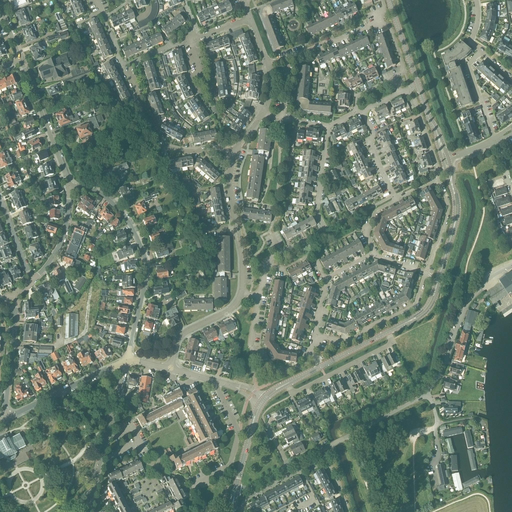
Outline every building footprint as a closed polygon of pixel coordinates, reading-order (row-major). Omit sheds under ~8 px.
[(13,0),(12,1),(13,4),(12,5),(14,8),(14,7),(15,9),(26,4),(29,3),(27,0),(13,0)] [(228,3),(227,1),(226,0),(225,0),(221,2),(222,4),(226,13),(232,11),(230,7),(228,3)] [(275,51),(280,49),(284,48),(272,17),(273,14),(294,6),(291,0),(282,0),(283,1),(277,3),(276,2),(273,3),(273,4),(265,8),(261,15),(265,23),(263,24),(265,28),(266,27),(269,34),(267,34),(269,38),(270,37),(273,44),(271,44),(273,48),(274,47),(275,51)] [(144,1),(135,4),(137,10),(146,6),(149,5),(148,3),(145,4),(144,1)] [(348,3),(353,14),(358,12),(354,4),(351,6),(350,2),(348,3)] [(71,12),(74,11),(83,8),(82,6),(83,6),(83,5),(82,3),(81,3),(72,6),(69,7),(71,12)] [(344,9),(348,17),(353,14),(348,3),(346,4),(347,8),(344,9)] [(146,18),(137,22),(140,30),(148,27),(151,24),(154,20),(157,17),(158,14),(159,10),(159,7),(158,4),(151,6),(152,10),(150,14),(146,18)] [(226,13),(222,4),(217,7),(221,15),(223,14),(223,15),(224,15),(226,14),(226,13)] [(216,18),(212,9),(211,7),(206,9),(207,11),(211,20),(213,19),(213,20),(214,20),(216,19),(216,18)] [(221,15),(217,7),(212,9),(216,18),(221,15)] [(348,17),(344,9),(341,10),(340,7),(338,8),(343,19),(348,17)] [(71,12),(72,15),(75,14),(76,17),(85,14),(84,11),(85,11),(84,8),(83,8),(74,11),(71,12)] [(343,19),(338,8),(336,9),(337,12),(334,14),(335,15),(338,21),(343,19)] [(24,11),(16,13),(17,17),(18,20),(26,17),(29,16),(31,15),(28,9),(24,11)] [(202,14),(205,22),(208,21),(208,22),(210,21),(210,20),(211,20),(207,11),(206,9),(201,11),(202,14)] [(131,11),(125,13),(129,22),(134,19),(131,11)] [(125,13),(120,15),(124,24),(129,22),(125,13)] [(335,15),(332,16),(331,13),(328,14),(334,25),(339,23),(338,21),(335,15)] [(200,25),(205,22),(202,14),(196,16),(200,25)] [(334,25),(328,14),(327,14),(328,18),(325,20),(329,27),(334,25)] [(120,15),(115,18),(119,26),(124,24),(120,15)] [(174,19),(180,26),(184,22),(178,15),(174,19)] [(26,17),(18,20),(19,23),(20,23),(21,27),(29,24),(29,23),(31,23),(29,20),(31,19),(29,16),(26,17)] [(329,27),(325,20),(322,21),(321,17),(319,18),(324,30),(329,27)] [(119,26),(115,18),(110,20),(113,29),(119,26)] [(324,30),(319,18),(317,19),(319,23),(315,24),(319,32),(324,30)] [(91,28),(99,24),(97,19),(88,23),(91,28)] [(176,30),(180,26),(174,19),(170,23),(176,30)] [(62,33),(63,33),(68,30),(63,20),(58,22),(59,24),(55,25),(57,30),(55,30),(56,33),(62,31),(62,33)] [(319,32),(315,24),(313,25),(311,22),(309,23),(314,34),(319,32)] [(165,26),(171,34),(176,30),(170,23),(165,26)] [(314,34),(309,23),(307,24),(309,27),(306,29),(309,37),(314,34)] [(485,28),(493,31),(495,31),(497,25),(494,24),(486,23),(485,28)] [(93,33),(101,29),(99,24),(91,28),(93,33)] [(171,34),(165,26),(163,24),(161,26),(163,28),(161,30),(167,37),(169,36),(170,36),(172,35),(172,34),(171,34)] [(25,36),(32,33),(36,32),(33,26),(30,27),(22,30),(24,33),(23,34),(24,35),(25,36)] [(493,31),(485,28),(483,33),(490,36),(493,31)] [(95,38),(104,35),(101,29),(93,33),(95,38)] [(47,39),(48,43),(60,39),(61,40),(69,37),(66,31),(47,39)] [(32,33),(25,36),(25,37),(25,38),(25,39),(26,39),(27,43),(35,40),(37,39),(36,36),(34,37),(32,33)] [(490,36),(483,33),(480,38),(489,44),(492,37),(490,36)] [(159,34),(154,36),(157,45),(163,43),(159,34)] [(243,36),(241,37),(238,38),(240,43),(249,40),(247,34),(243,36)] [(97,44),(106,40),(104,35),(95,38),(97,44)] [(360,36),(365,47),(370,45),(366,37),(363,38),(362,35),(360,36)] [(154,36),(148,39),(152,47),(157,45),(154,36)] [(356,42),(360,49),(365,47),(360,36),(358,37),(359,40),(356,42)] [(221,39),(224,48),(225,50),(230,48),(226,37),(224,38),(224,37),(223,37),(221,38),(221,39)] [(498,49),(503,52),(508,44),(510,40),(505,37),(498,49)] [(380,48),(388,45),(387,42),(391,41),(391,38),(379,42),(380,48)] [(147,49),(152,47),(148,39),(143,41),(147,49)] [(218,50),(224,48),(221,39),(215,41),(218,50)] [(350,40),(355,52),(360,49),(356,42),(353,43),(352,39),(350,40)] [(106,40),(97,44),(95,44),(96,47),(98,46),(99,49),(108,45),(106,40)] [(243,48),(251,45),(249,40),(240,43),(243,48)] [(347,46),(350,54),(355,52),(350,40),(348,41),(349,45),(347,46)] [(147,50),(147,49),(143,41),(138,43),(142,52),(144,51),(144,52),(147,51),(147,50)] [(213,52),(218,50),(215,41),(210,43),(213,52)] [(466,57),(471,51),(461,42),(458,45),(459,46),(456,49),(455,48),(449,52),(450,53),(445,55),(445,54),(441,56),(446,68),(448,67),(449,72),(447,73),(448,77),(450,76),(451,81),(450,81),(453,89),(454,88),(455,93),(454,93),(457,101),(458,100),(459,104),(458,105),(459,109),(472,105),(460,68),(456,70),(454,65),(466,57)] [(136,54),(142,52),(138,43),(133,45),(136,54)] [(210,43),(204,45),(209,56),(214,54),(213,52),(210,43)] [(32,55),(40,52),(44,50),(41,44),(30,48),(31,51),(31,52),(31,54),(32,54),(32,55)] [(340,45),(345,56),(350,54),(347,46),(344,48),(342,44),(340,45)] [(511,46),(508,44),(503,52),(508,55),(511,48),(511,46)] [(108,45),(99,49),(96,50),(97,52),(100,51),(102,54),(110,50),(108,45)] [(131,56),(136,54),(133,45),(127,48),(131,56)] [(245,54),(253,50),(251,45),(243,48),(245,54)] [(340,57),(340,59),(345,56),(340,45),(338,46),(340,49),(337,51),(340,57)] [(335,60),(340,57),(337,51),(336,49),(333,51),(332,47),(330,48),(335,60)] [(131,56),(127,48),(122,50),(126,59),(131,56)] [(326,54),(330,62),(335,60),(330,48),(328,49),(329,53),(326,54)] [(384,58),(392,55),(391,52),(395,51),(394,49),(382,53),(384,58)] [(113,56),(110,50),(102,54),(99,55),(100,58),(103,57),(104,60),(113,56)] [(173,58),(182,56),(181,50),(171,53),(173,58)] [(253,50),(245,54),(242,55),(243,57),(245,56),(247,59),(256,56),(253,50)] [(40,52),(32,55),(33,55),(32,56),(33,58),(34,58),(34,59),(34,58),(35,61),(42,59),(42,58),(45,57),(43,55),(41,56),(40,52)] [(320,53),(325,64),(330,62),(326,54),(323,55),(322,52),(320,53)] [(320,67),(325,64),(320,53),(318,54),(320,57),(316,59),(320,67)] [(70,67),(66,55),(54,60),(54,59),(46,62),(48,66),(38,69),(42,81),(53,77),(54,81),(62,78),(67,76),(65,69),(70,67)] [(247,61),(249,65),(254,63),(258,61),(256,56),(247,59),(244,60),(245,62),(247,61)] [(398,61),(398,59),(386,63),(387,68),(396,66),(394,62),(398,61)] [(104,72),(106,71),(114,66),(112,61),(103,66),(101,67),(104,72)] [(143,64),(144,70),(153,67),(152,62),(143,64)] [(481,74),(488,67),(483,62),(477,70),(481,74)] [(108,76),(117,72),(114,66),(106,71),(108,76)] [(374,67),(368,70),(369,72),(373,80),(378,77),(376,73),(379,72),(376,66),(374,67)] [(186,72),(185,67),(176,69),(177,75),(174,76),(175,79),(183,75),(183,73),(186,72)] [(323,114),(327,115),(327,113),(331,114),(331,105),(309,103),(308,100),(310,68),(302,67),(301,70),(300,70),(299,74),(301,75),(300,81),(299,81),(298,85),(300,85),(299,92),(298,92),(297,96),(299,96),(298,105),(303,111),(312,112),(312,114),(316,114),(316,112),(323,113),(323,114)] [(481,74),(486,78),(492,71),(488,67),(481,74)] [(360,72),(360,74),(363,79),(366,78),(368,82),(373,80),(369,72),(368,70),(363,72),(362,70),(360,72)] [(90,71),(82,74),(77,76),(72,78),(62,81),(64,87),(92,76),(90,71)] [(490,82),(497,75),(492,71),(486,78),(490,82)] [(111,81),(119,77),(117,72),(108,76),(107,77),(108,79),(110,78),(111,81)] [(146,75),(148,81),(157,78),(155,73),(146,75)] [(363,79),(360,74),(358,75),(359,77),(354,79),(357,87),(360,86),(360,87),(361,87),(363,87),(363,86),(362,85),(363,85),(361,80),(363,79)] [(10,78),(8,78),(11,86),(17,84),(16,83),(17,82),(16,80),(15,80),(13,75),(10,77),(10,78)] [(178,84),(186,80),(184,75),(183,75),(175,79),(178,84)] [(490,82),(495,86),(501,79),(497,75),(490,82)] [(119,77),(111,81),(114,86),(122,82),(119,77)] [(357,87),(354,79),(352,77),(345,81),(347,87),(350,85),(352,90),(357,87)] [(11,86),(8,78),(6,79),(6,78),(2,80),(3,81),(6,88),(11,86)] [(148,81),(149,86),(158,84),(157,78),(148,81)] [(501,79),(495,86),(499,90),(501,89),(501,88),(506,83),(501,79)] [(180,90),(189,86),(186,80),(178,84),(180,90)] [(122,82),(114,86),(116,91),(125,87),(122,82)] [(501,88),(501,89),(505,93),(508,89),(509,90),(511,87),(508,84),(506,83),(501,88)] [(160,89),(158,84),(149,86),(151,92),(160,89)] [(49,96),(49,97),(50,97),(52,101),(57,99),(55,95),(58,93),(61,92),(58,86),(56,87),(49,89),(49,90),(47,91),(48,93),(47,93),(47,94),(47,95),(47,96),(48,96),(49,96)] [(180,93),(181,92),(182,95),(191,91),(189,86),(180,90),(178,90),(180,93)] [(125,87),(116,91),(119,96),(127,92),(126,90),(127,90),(127,89),(126,87),(125,87)] [(191,91),(182,95),(185,100),(193,96),(191,91)] [(12,101),(22,97),(20,92),(10,96),(12,101)] [(127,92),(119,96),(122,101),(130,97),(127,92)] [(340,101),(349,102),(350,96),(345,96),(345,93),(339,92),(338,95),(341,95),(340,101)] [(149,102),(157,98),(155,93),(147,96),(149,102)] [(150,107),(151,107),(159,103),(159,104),(162,102),(161,100),(160,101),(159,98),(157,98),(149,102),(149,104),(148,104),(149,107),(150,107)] [(185,105),(189,109),(199,103),(198,101),(198,100),(199,100),(197,98),(196,98),(188,103),(185,105)] [(396,101),(401,111),(406,108),(406,110),(409,108),(406,102),(404,103),(402,99),(401,99),(400,99),(398,100),(397,101),(396,101)] [(14,105),(15,107),(14,108),(16,111),(26,106),(25,104),(24,104),(23,101),(14,105)] [(349,102),(340,101),(338,101),(338,107),(337,110),(344,110),(344,107),(349,108),(349,102)] [(393,108),(390,109),(393,116),(393,117),(397,115),(395,113),(401,111),(396,101),(395,102),(394,101),(392,102),(392,104),(391,104),(393,108)] [(161,109),(159,104),(159,103),(151,107),(153,112),(161,109)] [(189,109),(192,114),(202,107),(199,103),(189,109)] [(101,105),(93,108),(95,113),(103,110),(101,105)] [(27,109),(26,106),(16,111),(19,117),(28,113),(27,110),(27,109)] [(195,119),(198,117),(205,112),(202,107),(192,114),(195,119)] [(385,107),(380,109),(384,118),(389,116),(390,117),(393,116),(390,109),(389,108),(387,110),(385,107)] [(247,113),(242,109),(241,108),(240,111),(241,112),(240,114),(247,120),(248,118),(249,119),(251,116),(250,115),(251,115),(247,113)] [(161,109),(153,112),(155,118),(157,117),(158,120),(158,121),(164,117),(163,115),(164,114),(161,109)] [(377,117),(374,118),(378,125),(381,124),(380,122),(385,120),(384,118),(380,109),(375,112),(377,117)] [(505,109),(501,112),(507,121),(511,118),(507,112),(505,109)] [(58,121),(58,122),(71,117),(69,111),(66,112),(56,116),(56,118),(57,120),(58,121)] [(461,115),(463,121),(471,118),(473,118),(471,111),(461,115)] [(205,112),(198,117),(201,122),(209,117),(207,115),(208,115),(208,114),(207,112),(206,112),(205,112)] [(507,121),(501,112),(496,116),(498,118),(502,124),(507,121)] [(247,120),(240,114),(238,113),(236,115),(238,116),(236,119),(244,124),(245,123),(246,123),(248,121),(247,120)] [(71,117),(58,122),(58,123),(59,125),(60,125),(60,126),(61,126),(61,127),(77,121),(74,115),(71,117)] [(101,116),(95,118),(97,124),(103,121),(101,116)] [(233,119),(235,121),(233,123),(240,129),(244,124),(236,119),(234,117),(233,119)] [(26,128),(34,124),(32,118),(21,123),(23,126),(25,125),(26,128)] [(90,131),(98,128),(97,124),(95,118),(88,120),(90,125),(85,127),(84,127),(80,128),(80,129),(77,130),(81,141),(81,140),(82,141),(86,140),(86,139),(92,136),(90,131)] [(463,121),(465,126),(473,124),(471,118),(463,121)] [(358,119),(353,122),(357,130),(358,132),(363,130),(364,132),(367,131),(362,121),(360,122),(358,119)] [(407,125),(409,130),(419,127),(418,126),(419,125),(418,123),(417,122),(417,121),(411,124),(410,121),(402,123),(403,127),(407,125)] [(169,125),(170,123),(168,122),(166,124),(164,123),(162,127),(161,127),(158,128),(157,130),(165,134),(169,125)] [(349,127),(346,128),(350,137),(353,135),(351,132),(357,130),(353,122),(348,124),(349,127)] [(240,129),(233,123),(229,128),(228,128),(226,130),(230,134),(233,131),(237,134),(240,129)] [(465,126),(467,132),(475,129),(473,124),(465,126)] [(169,136),(170,136),(174,128),(175,126),(173,125),(172,127),(169,125),(165,134),(166,135),(166,136),(168,137),(169,137),(169,136)] [(343,127),(337,129),(341,137),(342,140),(347,137),(348,138),(350,137),(346,128),(344,129),(343,127)] [(377,142),(388,137),(392,135),(388,127),(381,131),(382,133),(378,135),(380,138),(376,140),(377,142)] [(409,140),(411,139),(415,138),(414,135),(421,133),(420,132),(421,131),(420,129),(419,128),(419,127),(409,130),(411,136),(407,137),(409,140)] [(175,139),(179,131),(174,128),(170,136),(175,139)] [(31,137),(35,135),(32,129),(22,133),(20,135),(13,138),(14,140),(21,137),(23,136),(22,135),(23,135),(25,140),(29,138),(32,137),(31,137)] [(304,134),(303,140),(306,140),(306,138),(312,139),(313,130),(308,129),(307,134),(304,134)] [(334,143),(337,142),(336,140),(341,137),(337,129),(332,132),(334,136),(331,137),(334,143)] [(467,132),(469,137),(476,135),(475,129),(467,132)] [(269,153),(272,132),(260,130),(258,151),(254,150),(247,199),(258,200),(264,159),(268,159),(269,153)] [(303,141),(303,140),(304,134),(304,132),(302,132),(302,131),(299,130),(298,132),(298,135),(295,135),(294,142),(297,143),(297,140),(303,141)] [(313,130),(312,139),(312,142),(317,143),(318,142),(320,142),(321,136),(319,136),(319,131),(313,130)] [(179,131),(175,139),(180,142),(184,134),(179,131)] [(476,135),(469,137),(468,138),(470,144),(479,141),(476,135)] [(388,137),(377,142),(378,144),(382,142),(383,145),(391,142),(388,137)] [(413,142),(415,147),(424,144),(423,139),(418,140),(417,137),(415,138),(411,139),(412,143),(413,142)] [(33,151),(41,147),(38,140),(34,142),(34,141),(29,143),(30,145),(28,146),(29,149),(31,147),(33,151)] [(348,152),(351,151),(359,147),(357,145),(361,143),(360,141),(346,147),(346,148),(348,152)] [(381,150),(382,152),(393,147),(395,145),(393,141),(391,142),(383,145),(384,148),(381,150)] [(415,153),(416,156),(421,155),(423,154),(422,151),(426,150),(424,144),(415,147),(417,153),(415,153)] [(359,147),(351,151),(353,156),(365,150),(364,148),(360,150),(359,147)] [(386,152),(388,155),(395,152),(393,147),(382,152),(383,154),(386,152)] [(304,150),(303,156),(306,157),(318,158),(318,156),(314,156),(315,152),(307,151),(307,150),(304,150)] [(365,150),(353,156),(356,161),(363,157),(362,154),(366,153),(365,150)] [(385,162),(399,156),(396,151),(395,152),(388,155),(386,156),(388,158),(384,160),(385,162)] [(39,162),(48,158),(45,152),(34,156),(35,159),(38,158),(39,162)] [(420,162),(421,164),(430,161),(430,160),(431,159),(430,157),(429,156),(428,156),(422,158),(421,155),(416,156),(414,157),(416,163),(420,162)] [(401,161),(399,156),(385,162),(386,164),(389,163),(391,165),(398,162),(401,161)] [(9,157),(5,159),(5,160),(0,162),(0,168),(0,169),(4,167),(5,169),(8,168),(8,166),(12,164),(11,162),(12,161),(11,159),(10,160),(9,157)] [(193,168),(194,168),(197,158),(194,158),(191,158),(191,157),(185,158),(187,167),(193,166),(193,168)] [(353,165),(355,167),(369,160),(368,158),(365,160),(363,157),(356,161),(357,163),(353,165)] [(197,167),(201,171),(207,164),(203,160),(202,161),(200,159),(197,158),(194,168),(196,168),(197,167)] [(369,160),(355,167),(356,170),(359,168),(360,170),(368,167),(367,164),(370,162),(369,160)] [(430,161),(421,164),(422,167),(418,168),(420,174),(427,172),(426,169),(432,167),(432,166),(433,165),(432,163),(431,162),(430,161)] [(401,167),(398,162),(391,165),(392,168),(389,170),(390,172),(401,167)] [(41,173),(51,170),(51,169),(52,168),(51,167),(50,164),(41,167),(39,168),(41,173)] [(121,171),(128,169),(126,164),(108,171),(108,170),(99,174),(102,182),(117,176),(119,181),(124,179),(121,171)] [(201,171),(205,175),(211,167),(207,164),(201,171)] [(394,172),(395,175),(404,171),(402,166),(401,167),(390,172),(391,174),(394,172)] [(211,167),(205,175),(209,178),(215,171),(214,170),(214,169),(213,167),(212,167),(212,168),(211,167)] [(361,176),(363,175),(374,170),(373,168),(369,170),(368,167),(360,170),(359,171),(361,176)] [(51,170),(41,173),(42,178),(45,177),(45,178),(53,175),(52,173),(53,172),(52,171),(52,170),(51,170)] [(374,170),(363,175),(365,180),(373,177),(371,174),(375,172),(374,170)] [(393,180),(394,182),(408,175),(406,170),(404,171),(395,175),(397,178),(393,180)] [(215,171),(209,178),(214,183),(213,184),(214,185),(220,183),(220,181),(222,179),(219,177),(220,175),(218,174),(219,173),(217,171),(216,171),(216,172),(215,171)] [(344,177),(345,176),(343,172),(342,172),(343,172),(336,175),(335,171),(329,174),(333,182),(338,179),(344,176),(344,177)] [(7,183),(8,183),(19,178),(19,177),(19,176),(17,172),(12,174),(11,173),(10,174),(9,175),(5,177),(5,178),(3,179),(5,182),(6,181),(7,183)] [(413,173),(408,175),(394,182),(395,184),(399,182),(400,185),(408,182),(406,179),(409,178),(410,178),(411,177),(412,177),(414,176),(413,173)] [(19,178),(8,183),(7,183),(8,184),(7,185),(5,186),(7,189),(9,189),(14,187),(15,188),(17,187),(17,186),(21,184),(21,182),(22,181),(21,178),(20,179),(19,178)] [(493,188),(505,184),(503,178),(493,182),(491,183),(493,188)] [(44,183),(45,188),(56,184),(56,183),(56,182),(55,181),(54,179),(46,182),(44,183)] [(56,184),(45,188),(46,190),(44,190),(45,193),(49,192),(58,190),(57,188),(57,187),(57,185),(56,185),(56,184)] [(376,186),(373,187),(378,197),(383,194),(379,187),(378,187),(377,186),(376,186)] [(120,193),(121,195),(129,193),(133,191),(132,189),(128,190),(127,187),(119,190),(118,191),(119,193),(120,193)] [(374,190),(369,192),(373,199),(378,197),(373,187),(374,190)] [(425,197),(433,193),(430,188),(423,192),(425,197)] [(496,196),(496,197),(508,194),(506,188),(494,192),(496,196)] [(10,200),(12,204),(24,198),(21,190),(10,195),(12,199),(10,200)] [(157,192),(143,197),(145,203),(152,200),(152,199),(157,197),(156,195),(158,194),(157,192)] [(369,192),(364,195),(368,202),(373,199),(369,192)] [(132,199),(134,198),(133,195),(131,196),(129,193),(121,195),(121,196),(120,197),(121,199),(122,200),(123,203),(126,202),(130,201),(129,201),(132,200),(132,199)] [(426,203),(428,202),(435,197),(433,193),(425,197),(423,198),(426,203)] [(364,195),(360,197),(363,204),(368,202),(364,195)] [(82,202),(96,214),(100,208),(98,206),(96,209),(95,208),(93,207),(90,205),(92,202),(91,201),(91,200),(90,200),(86,197),(85,198),(83,196),(81,199),(83,200),(82,202)] [(407,202),(411,209),(416,207),(410,196),(408,197),(410,200),(407,202)] [(49,203),(45,203),(46,210),(53,209),(52,207),(58,206),(58,201),(58,200),(58,197),(49,199),(49,203)] [(359,207),(363,204),(360,197),(355,200),(359,207)] [(435,197),(428,202),(430,207),(438,202),(435,197)] [(28,206),(24,198),(12,204),(14,207),(15,207),(17,211),(28,206)] [(358,207),(359,207),(355,200),(354,198),(349,200),(354,209),(356,208),(356,209),(357,210),(358,209),(359,208),(358,207)] [(499,206),(500,207),(511,203),(509,198),(498,201),(499,206)] [(352,210),(354,209),(349,200),(344,203),(349,212),(350,211),(350,213),(351,213),(352,212),(353,211),(352,210)] [(406,212),(411,209),(407,202),(404,203),(402,200),(401,201),(406,212)] [(406,212),(401,201),(399,202),(400,205),(397,207),(402,214),(406,212)] [(96,214),(82,202),(80,204),(79,205),(78,206),(78,207),(78,208),(77,209),(79,211),(81,210),(84,212),(89,216),(91,213),(94,216),(96,214)] [(329,216),(340,211),(335,202),(329,204),(330,206),(325,208),(329,216)] [(438,202),(430,207),(433,212),(443,211),(438,202)] [(138,214),(147,211),(143,203),(135,206),(138,214)] [(403,217),(402,214),(397,207),(395,208),(393,205),(391,206),(397,217),(398,220),(403,217)] [(388,212),(392,219),(397,217),(391,206),(389,207),(391,210),(388,212)] [(502,216),(505,215),(511,212),(511,206),(502,210),(500,211),(502,216)] [(103,218),(109,213),(108,212),(108,211),(107,210),(106,210),(105,209),(99,215),(97,217),(100,219),(102,217),(103,218)] [(264,222),(265,211),(257,210),(256,221),(264,222)] [(20,220),(28,217),(30,216),(28,211),(18,215),(19,217),(18,218),(19,220),(20,220)] [(52,222),(52,220),(58,220),(58,215),(59,215),(59,211),(50,211),(50,216),(47,216),(47,221),(50,221),(50,222),(52,222)] [(272,213),(265,211),(264,222),(271,223),(272,213)] [(443,211),(433,212),(431,217),(440,220),(443,211)] [(379,216),(387,222),(392,219),(388,212),(379,216)] [(109,213),(103,218),(105,220),(103,222),(105,224),(107,222),(113,217),(111,215),(111,214),(110,213),(109,213)] [(156,224),(158,223),(157,219),(156,216),(153,217),(143,221),(145,224),(144,225),(145,226),(146,227),(146,228),(147,230),(151,228),(150,226),(156,224)] [(377,225),(385,228),(387,222),(379,216),(377,225)] [(28,217),(20,220),(20,221),(20,223),(21,223),(22,226),(32,222),(31,219),(29,220),(28,217)] [(428,222),(438,225),(440,220),(431,217),(429,217),(428,222)] [(312,218),(307,220),(311,228),(316,225),(314,222),(316,221),(314,218),(313,219),(312,218)] [(113,230),(119,224),(118,223),(119,223),(117,221),(116,221),(116,220),(111,223),(109,225),(107,227),(109,229),(111,228),(113,230)] [(307,220),(303,223),(307,230),(311,228),(307,220)] [(74,233),(85,238),(90,224),(92,225),(94,221),(91,221),(88,221),(84,229),(81,228),(80,229),(76,227),(76,228),(74,229),(73,231),(74,233)] [(426,227),(437,230),(438,225),(428,222),(426,227)] [(303,223),(298,225),(302,233),(307,230),(303,223)] [(57,227),(49,224),(46,224),(44,231),(47,231),(50,233),(51,232),(55,234),(55,233),(56,233),(57,231),(56,230),(57,227)] [(298,225),(293,228),(297,235),(302,233),(298,225)] [(374,234),(383,234),(385,228),(377,225),(374,234)] [(26,235),(36,232),(34,226),(32,227),(31,227),(29,228),(24,230),(26,235)] [(196,227),(188,229),(190,235),(198,233),(196,227)] [(425,232),(427,233),(435,235),(437,230),(426,227),(425,232)] [(165,234),(168,233),(166,228),(154,233),(155,234),(149,236),(150,239),(150,240),(151,241),(151,242),(152,243),(153,242),(154,245),(160,242),(159,240),(160,239),(158,236),(165,233),(165,234)] [(292,238),(288,231),(287,228),(282,231),(284,234),(282,235),(284,238),(286,237),(287,241),(292,238)] [(288,231),(292,238),(297,235),(293,228),(288,231)] [(36,232),(26,235),(28,241),(33,239),(33,240),(36,239),(36,238),(38,238),(36,232)] [(115,235),(112,237),(115,243),(117,242),(117,243),(126,239),(123,232),(121,233),(120,232),(114,234),(115,235)] [(72,236),(71,239),(82,243),(85,238),(74,233),(73,234),(72,235),(72,236)] [(378,243),(386,239),(383,234),(374,234),(378,243)] [(418,241),(420,242),(429,245),(430,240),(425,238),(419,236),(418,241)] [(230,280),(229,238),(217,238),(218,273),(214,273),(214,279),(214,301),(226,301),(226,280),(230,280)] [(5,239),(0,240),(0,247),(7,244),(8,243),(8,241),(6,241),(5,239)] [(69,244),(69,245),(78,248),(79,245),(81,246),(82,243),(71,239),(70,242),(69,243),(69,244)] [(204,248),(200,239),(194,242),(198,250),(204,248)] [(383,251),(389,244),(386,239),(378,243),(383,251)] [(359,240),(339,250),(346,262),(348,261),(346,258),(360,251),(362,254),(365,252),(359,240)] [(160,250),(155,252),(157,259),(166,256),(168,255),(167,252),(173,250),(171,243),(168,244),(159,247),(160,250)] [(396,243),(395,246),(392,254),(397,256),(400,247),(401,244),(396,243)] [(31,253),(31,254),(41,250),(39,245),(38,245),(37,244),(29,247),(30,250),(29,251),(30,253),(31,253)] [(395,246),(389,244),(383,251),(392,254),(395,246)] [(68,248),(67,250),(76,254),(78,248),(69,245),(68,246),(68,247),(68,248)] [(0,254),(0,256),(10,253),(9,251),(11,250),(10,247),(8,248),(8,247),(0,250),(0,252),(1,254),(0,254)] [(132,254),(133,253),(132,252),(131,252),(130,248),(127,249),(126,248),(123,249),(124,250),(118,252),(121,260),(133,255),(132,254)] [(41,250),(31,254),(32,256),(32,257),(32,259),(33,260),(34,260),(42,257),(42,256),(44,256),(41,250)] [(65,255),(65,256),(73,260),(76,254),(67,250),(66,253),(65,253),(65,255)] [(346,262),(339,250),(320,261),(327,273),(330,271),(329,268),(342,260),(344,264),(346,262)] [(10,253),(0,256),(0,261),(0,262),(2,263),(3,262),(3,263),(12,259),(14,258),(13,255),(11,256),(11,255),(10,253)] [(76,260),(73,260),(65,256),(64,257),(63,257),(62,260),(62,261),(62,262),(66,264),(66,265),(69,266),(68,271),(71,273),(76,260)] [(129,271),(137,269),(137,268),(138,268),(137,266),(136,263),(133,263),(132,260),(127,261),(127,262),(123,263),(125,272),(129,271)] [(307,262),(302,264),(306,272),(308,275),(313,272),(311,270),(307,262)] [(373,275),(378,272),(377,262),(369,266),(373,274),(373,275)] [(378,272),(384,274),(386,264),(377,262),(378,272)] [(302,264),(298,267),(302,275),(306,272),(302,264)] [(368,276),(373,274),(369,266),(369,265),(366,267),(364,264),(362,265),(368,276)] [(364,279),(368,276),(362,265),(360,266),(362,269),(359,270),(364,279)] [(17,280),(21,278),(18,268),(17,269),(17,267),(16,266),(14,267),(13,268),(14,270),(12,270),(12,268),(8,269),(9,272),(10,271),(13,281),(14,281),(15,281),(17,281),(17,280)] [(168,278),(170,277),(169,270),(166,270),(163,270),(162,266),(156,267),(157,271),(156,271),(157,276),(156,277),(157,278),(157,279),(168,278)] [(391,266),(388,278),(390,279),(391,276),(394,277),(397,268),(391,266)] [(297,277),(302,275),(298,267),(293,270),(297,277)] [(198,271),(201,281),(207,279),(205,273),(206,272),(205,269),(204,269),(198,271)] [(359,281),(364,279),(359,270),(356,272),(354,269),(353,270),(359,281)] [(298,279),(297,277),(293,270),(288,272),(293,282),(298,280),(298,279)] [(354,284),(359,281),(353,270),(351,271),(352,274),(349,275),(354,284)] [(52,274),(50,275),(52,279),(54,278),(57,284),(63,281),(68,292),(72,291),(68,282),(65,276),(62,271),(59,272),(59,271),(55,273),(55,272),(54,273),(53,274),(52,274)] [(5,272),(0,274),(5,286),(8,285),(8,287),(11,285),(10,284),(11,283),(8,277),(7,275),(5,272)] [(417,276),(405,272),(403,278),(406,278),(415,281),(417,276)] [(500,283),(485,293),(495,309),(499,306),(496,302),(511,292),(511,272),(499,281),(500,283)] [(349,286),(354,284),(349,275),(347,277),(345,274),(343,275),(349,286)] [(344,289),(345,289),(349,286),(343,275),(341,276),(343,279),(340,280),(340,281),(344,289)] [(75,286),(73,289),(79,292),(87,280),(81,277),(77,282),(75,286)] [(415,281),(406,278),(405,282),(402,281),(401,283),(414,286),(415,281)] [(345,290),(345,289),(344,289),(340,281),(332,286),(340,292),(345,290)] [(161,294),(168,293),(167,282),(162,283),(163,287),(153,289),(154,295),(158,295),(161,295),(161,294)] [(44,284),(44,286),(43,286),(48,297),(52,295),(55,300),(59,298),(56,290),(52,292),(48,284),(47,284),(47,283),(44,284)] [(414,286),(401,283),(401,285),(404,286),(403,289),(412,291),(414,286)] [(88,289),(87,291),(93,296),(92,297),(96,300),(100,296),(94,290),(96,288),(93,284),(90,288),(88,289)] [(39,294),(40,294),(41,297),(42,297),(43,299),(48,297),(43,286),(37,289),(39,294)] [(339,298),(340,292),(332,286),(330,295),(339,298)] [(307,288),(306,293),(318,297),(318,295),(315,294),(316,290),(307,288)] [(412,291),(403,289),(401,294),(409,301),(412,291)] [(177,300),(186,295),(184,291),(175,296),(177,300)] [(409,301),(401,294),(397,297),(401,305),(409,301)] [(329,299),(329,300),(343,304),(343,302),(341,302),(338,301),(339,298),(330,295),(328,299),(329,299)] [(390,296),(385,299),(392,310),(396,307),(392,299),(390,296)] [(81,297),(71,309),(75,312),(85,300),(84,300),(82,298),(81,297)] [(401,305),(397,297),(392,299),(396,307),(401,305)] [(302,298),(300,303),(314,307),(315,305),(312,304),(313,301),(304,298),(302,298)] [(381,301),(382,303),(386,311),(387,313),(392,310),(385,299),(381,301)] [(25,304),(25,313),(34,313),(38,313),(38,309),(31,310),(31,304),(28,304),(28,302),(25,302),(25,304)] [(375,306),(372,308),(377,316),(381,314),(375,302),(374,303),(375,306)] [(377,302),(375,302),(381,314),(386,311),(382,303),(379,304),(377,302)] [(299,308),(301,309),(309,311),(310,308),(314,309),(314,307),(300,303),(299,308)] [(150,321),(150,319),(156,320),(157,320),(159,310),(156,310),(157,308),(148,306),(145,318),(146,318),(145,320),(150,321)] [(377,316),(372,308),(369,309),(368,307),(366,308),(372,319),(377,316)] [(178,313),(175,308),(165,313),(167,318),(166,319),(169,325),(170,325),(172,327),(173,328),(176,326),(176,325),(176,323),(178,322),(177,321),(178,321),(175,314),(178,313)] [(363,313),(367,321),(372,319),(366,308),(361,310),(363,313)] [(89,309),(85,324),(90,326),(94,311),(91,310),(89,309)] [(308,315),(309,311),(301,309),(299,314),(311,318),(312,316),(308,315)] [(367,321),(363,313),(360,315),(357,309),(355,310),(356,313),(362,324),(367,321)] [(68,311),(54,318),(57,325),(60,323),(60,321),(70,316),(69,314),(68,311)] [(478,313),(468,311),(465,322),(477,326),(478,322),(476,322),(478,313)] [(362,324),(356,313),(354,314),(356,317),(353,318),(354,319),(358,326),(362,324)] [(128,318),(119,316),(117,316),(117,319),(119,319),(118,323),(120,323),(120,324),(123,324),(127,324),(128,318)] [(305,325),(306,322),(298,319),(296,324),(308,328),(309,326),(305,325)] [(358,326),(354,319),(349,322),(354,330),(358,328),(358,326)] [(326,329),(331,330),(334,321),(329,320),(326,329)] [(223,323),(227,333),(232,330),(228,321),(223,323)] [(150,334),(153,324),(145,322),(143,329),(144,329),(143,332),(150,334)] [(354,330),(349,322),(344,324),(345,335),(354,330)] [(218,326),(222,335),(227,333),(223,323),(218,326)] [(345,335),(344,324),(339,323),(336,332),(345,335)] [(472,324),(465,323),(460,341),(458,341),(455,350),(457,350),(454,360),(452,360),(452,362),(457,363),(458,361),(461,362),(462,357),(464,353),(465,353),(468,345),(466,344),(472,324)] [(23,325),(22,333),(37,334),(38,327),(23,325)] [(113,325),(111,332),(116,334),(117,334),(117,335),(120,336),(120,335),(124,336),(125,329),(117,327),(118,326),(113,325)] [(480,327),(476,342),(482,344),(485,328),(480,327)] [(71,331),(68,333),(71,339),(85,332),(83,330),(82,328),(72,333),(71,331)] [(208,330),(213,340),(218,337),(213,328),(208,330)] [(302,335),(303,332),(295,329),(293,335),(305,338),(306,336),(302,335)] [(208,342),(213,340),(208,330),(203,333),(208,342)] [(37,334),(22,333),(22,341),(36,342),(37,334)] [(264,344),(274,342),(275,336),(266,335),(264,344)] [(305,338),(293,335),(291,340),(295,341),(295,343),(299,344),(299,342),(300,343),(301,339),(304,340),(305,338)] [(89,339),(87,336),(82,338),(85,344),(90,341),(89,339)] [(110,339),(109,344),(111,345),(120,347),(120,346),(121,346),(121,345),(121,344),(121,341),(113,339),(110,339)] [(270,352),(277,347),(274,342),(264,344),(270,352)] [(102,351),(106,359),(106,358),(107,359),(109,358),(109,357),(111,356),(109,351),(110,350),(109,347),(102,351)] [(276,360),(281,352),(277,347),(270,352),(276,360)] [(20,357),(41,359),(44,359),(50,355),(50,354),(41,354),(39,354),(38,354),(35,355),(30,354),(29,354),(29,351),(21,350),(21,351),(19,351),(19,354),(20,355),(20,357)] [(105,359),(106,359),(102,351),(95,354),(96,357),(97,356),(100,362),(102,360),(103,361),(105,360),(105,359)] [(285,361),(287,353),(281,352),(276,360),(285,361)] [(87,365),(88,364),(84,355),(83,353),(77,356),(83,367),(84,366),(85,366),(86,366),(87,365)] [(84,355),(88,364),(93,362),(89,353),(84,355)] [(205,368),(211,369),(213,359),(208,358),(209,354),(207,354),(204,362),(207,362),(205,368)] [(213,359),(211,369),(216,371),(218,365),(220,366),(223,355),(219,354),(218,358),(217,358),(217,360),(213,359)] [(387,357),(391,366),(397,364),(400,363),(397,357),(395,359),(392,354),(387,357)] [(195,357),(185,355),(184,360),(192,362),(191,365),(201,367),(202,364),(194,362),(195,357)] [(229,374),(231,365),(232,364),(232,358),(230,357),(229,361),(228,360),(227,364),(224,363),(221,372),(229,374)] [(391,366),(387,357),(381,360),(383,364),(381,366),(382,370),(384,373),(387,371),(388,373),(393,370),(391,366)] [(72,359),(67,361),(71,370),(73,369),(75,372),(78,371),(72,359)] [(71,371),(71,370),(67,361),(62,364),(66,373),(67,372),(68,374),(71,373),(71,371)] [(373,365),(370,366),(375,377),(381,374),(382,377),(386,376),(384,373),(382,370),(380,371),(375,362),(372,363),(373,365)] [(465,365),(457,363),(456,367),(452,365),(450,373),(460,375),(462,368),(464,369),(465,365)] [(51,369),(55,378),(56,378),(57,380),(61,378),(60,376),(61,375),(56,366),(51,369)] [(369,378),(366,380),(369,386),(373,384),(370,379),(375,377),(370,366),(367,368),(366,366),(363,368),(369,378)] [(54,379),(55,378),(51,369),(46,371),(52,384),(55,382),(54,379)] [(360,374),(359,372),(353,375),(358,384),(361,382),(363,386),(365,385),(366,388),(369,386),(366,380),(363,373),(360,374)] [(35,377),(36,378),(41,387),(42,387),(43,387),(44,386),(46,385),(41,374),(38,375),(37,373),(34,375),(35,377)] [(140,382),(141,378),(130,375),(127,384),(128,384),(135,386),(136,381),(138,382),(140,382)] [(353,375),(347,377),(349,381),(346,383),(347,384),(348,385),(350,390),(352,394),(355,393),(354,390),(356,389),(354,385),(358,384),(353,375)] [(141,377),(141,378),(140,382),(138,397),(137,401),(147,404),(148,399),(150,380),(151,380),(151,378),(141,377)] [(41,387),(36,378),(31,381),(35,390),(41,387)] [(457,379),(453,378),(452,380),(446,379),(443,387),(453,390),(456,391),(458,386),(455,386),(457,382),(459,382),(460,380),(457,379)] [(350,390),(348,385),(347,384),(344,385),(342,381),(337,384),(336,383),(341,393),(347,390),(347,391),(350,390)] [(330,391),(331,394),(333,398),(336,396),(335,395),(341,393),(336,383),(330,386),(332,390),(330,391)] [(16,394),(17,394),(18,396),(16,397),(17,400),(19,398),(20,396),(22,395),(23,394),(21,388),(22,388),(20,384),(16,386),(17,389),(15,390),(16,391),(15,392),(16,394)] [(182,397),(178,389),(174,391),(175,393),(171,395),(170,393),(166,395),(167,397),(162,399),(166,405),(182,397)] [(333,398),(331,394),(328,395),(325,389),(319,392),(324,401),(329,398),(332,403),(335,401),(333,398)] [(209,439),(211,443),(214,442),(217,440),(215,436),(217,435),(214,431),(213,431),(211,427),(212,427),(210,423),(209,423),(207,419),(208,419),(206,415),(205,415),(203,411),(204,411),(202,406),(201,407),(199,403),(200,403),(198,398),(197,399),(195,395),(196,395),(194,390),(186,394),(188,398),(182,401),(186,409),(183,411),(187,419),(189,419),(190,423),(189,423),(191,427),(193,427),(194,431),(193,431),(198,441),(199,443),(209,439)] [(19,398),(17,400),(18,402),(31,396),(30,393),(28,394),(27,391),(25,392),(26,393),(23,394),(22,395),(20,396),(19,398)] [(324,401),(319,392),(314,395),(316,399),(313,400),(316,407),(319,406),(318,404),(324,401)] [(317,408),(316,407),(313,400),(312,399),(309,401),(308,398),(302,401),(307,410),(313,407),(314,410),(317,408)] [(170,415),(182,409),(183,408),(179,401),(157,412),(155,409),(152,410),(154,413),(149,416),(147,413),(144,414),(146,417),(144,418),(142,415),(139,417),(140,418),(137,419),(141,428),(145,426),(146,427),(150,425),(150,424),(153,422),(154,423),(158,421),(158,419),(161,418),(162,419),(166,417),(166,415),(170,413),(170,415)] [(307,410),(302,401),(297,403),(299,409),(296,410),(300,417),(303,416),(302,413),(307,410)] [(279,425),(288,421),(285,415),(287,413),(286,410),(277,414),(279,418),(276,419),(279,425)] [(283,433),(285,438),(295,433),(292,428),(296,426),(295,423),(288,426),(289,429),(283,433)] [(461,428),(443,432),(444,437),(463,433),(461,428)] [(469,431),(464,432),(468,448),(473,447),(469,431)] [(295,433),(285,438),(288,444),(295,441),(296,443),(303,440),(300,434),(296,436),(295,433)] [(314,442),(320,439),(319,437),(322,436),(320,433),(311,437),(314,442)] [(9,439),(8,436),(7,435),(0,437),(0,459),(4,458),(4,460),(6,459),(7,460),(10,461),(15,459),(16,456),(15,454),(16,453),(16,452),(26,447),(23,442),(26,441),(24,438),(22,439),(19,434),(9,439)] [(188,446),(194,443),(191,437),(185,440),(188,446)] [(445,440),(448,454),(454,453),(450,439),(445,440)] [(217,449),(214,442),(211,443),(192,453),(190,449),(187,451),(189,454),(184,457),(182,453),(179,455),(181,458),(176,461),(174,456),(168,459),(174,471),(177,470),(176,469),(180,467),(181,468),(185,466),(185,464),(188,462),(189,464),(193,462),(193,460),(196,458),(197,460),(201,458),(201,456),(205,454),(205,456),(209,454),(209,452),(213,450),(213,452),(217,449)] [(301,448),(303,447),(301,443),(294,446),(295,448),(291,449),(294,455),(295,455),(296,455),(299,454),(298,453),(303,451),(301,448)] [(170,448),(164,451),(167,457),(173,454),(170,448)] [(472,450),(467,451),(471,471),(476,470),(472,450)] [(109,486),(112,485),(111,484),(121,479),(122,480),(127,478),(127,479),(129,478),(128,477),(137,473),(138,474),(139,473),(139,472),(143,470),(139,461),(108,477),(110,481),(107,482),(109,486)] [(316,473),(318,478),(326,475),(323,469),(316,473)] [(458,473),(451,475),(455,491),(462,490),(458,473)] [(326,475),(318,478),(321,484),(328,480),(326,475)] [(112,485),(109,486),(105,488),(116,511),(173,511),(185,506),(183,501),(186,499),(175,479),(170,481),(168,476),(160,479),(163,485),(165,484),(166,483),(168,488),(168,490),(169,489),(173,498),(173,500),(174,499),(176,504),(171,506),(169,502),(165,505),(164,503),(162,504),(163,506),(155,510),(154,508),(152,509),(153,511),(150,511),(127,511),(127,510),(129,510),(128,508),(126,509),(122,500),(124,499),(123,498),(121,499),(117,490),(118,489),(118,488),(116,488),(114,484),(112,485)] [(477,476),(462,484),(465,489),(479,481),(479,480),(479,479),(478,477),(477,476)] [(294,480),(298,487),(303,485),(299,477),(294,480)] [(293,490),(298,487),(294,480),(289,482),(293,490)] [(331,485),(328,480),(321,484),(324,489),(331,485)] [(288,493),(293,490),(289,482),(284,485),(288,493)] [(283,495),(288,493),(284,485),(279,488),(283,495)] [(324,489),(326,494),(334,490),(331,485),(324,489)] [(278,498),(283,495),(279,488),(274,490),(278,498)] [(273,500),(278,498),(274,490),(269,493),(273,500)] [(337,495),(334,490),(326,494),(329,499),(337,495)] [(264,496),(265,498),(265,497),(268,503),(273,500),(269,493),(264,496)] [(269,505),(268,503),(265,497),(265,498),(260,500),(264,508),(269,505)] [(259,510),(264,508),(260,500),(255,503),(259,510)] [(252,511),(255,511),(259,510),(255,503),(249,506),(252,511)]
